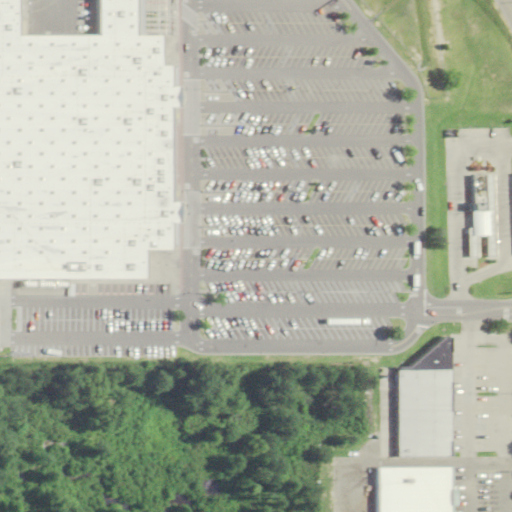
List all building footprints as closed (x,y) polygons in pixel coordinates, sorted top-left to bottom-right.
[(0,0),(0,278),(143,278),(143,250),(167,250),(167,222),(176,222),(176,201),(167,201),(167,107),(175,107),(175,86),(167,86),(167,65),(158,65),(158,34),(133,34),(133,0),(96,0),(96,35),(16,35),(16,0),(0,0)] [(482,177),(490,176),(493,257),(485,257),(484,238),(475,238),(475,259),(466,259),(465,230),(469,230),(468,213),(470,213),(471,221),(484,221),(482,177)] [(469,177),(482,177),(484,221),(471,221),(470,213),(469,177)] [(395,455),(447,455),(447,336),(441,336),(406,366),(395,366),(395,455)] [(373,467),(373,511),(447,511),(447,467),(373,467)]
